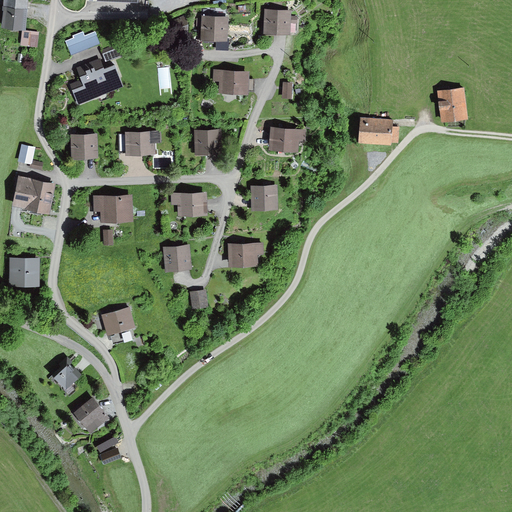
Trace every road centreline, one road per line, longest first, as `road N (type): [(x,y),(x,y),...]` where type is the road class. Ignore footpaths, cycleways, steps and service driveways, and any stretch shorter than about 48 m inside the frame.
road 1 (unclassified): [(418,127),(315,226),(276,309),(179,381),(128,433)]
road 2 (residential): [(115,395),(111,362),(54,299),(66,183)]
road 3 (residential): [(66,183),(37,123),(54,0)]
road 4 (residential): [(237,178),(66,183)]
road 5 (unclassified): [(0,315),(77,348),(98,364),(115,395)]
road 6 (residential): [(279,48),(237,178)]
road 7 (residential): [(237,178),(202,282),(183,278)]
